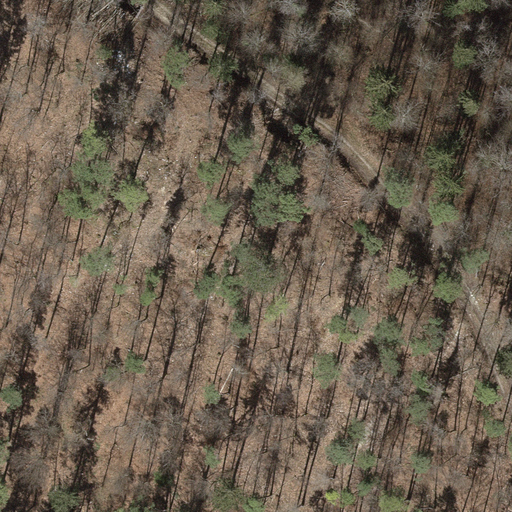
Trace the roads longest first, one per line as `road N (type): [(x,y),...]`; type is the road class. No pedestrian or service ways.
road 1 (track): [(188,0),(328,119),(447,270),(511,405)]
road 2 (track): [(328,0),(328,119)]
